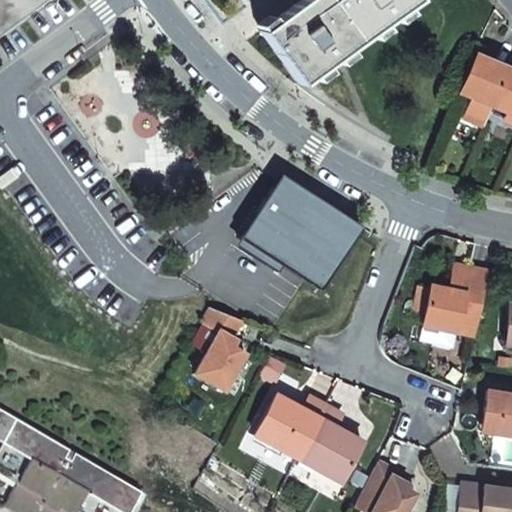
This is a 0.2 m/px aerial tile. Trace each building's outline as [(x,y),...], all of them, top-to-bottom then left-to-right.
[(0,0),(0,32),(43,0),(0,0)] [(297,0),(277,15),(257,30),(296,83),(408,0),(297,0)] [(490,105),(505,70),(505,69),(474,54),(458,91),(473,98),(490,105)] [(505,112),(511,115),(511,71),(506,69),(505,70),(490,105),(505,112)] [(473,98),(470,105),(484,111),(490,105),(473,98)] [(511,115),(505,112),(501,119),(511,123),(511,115)] [(282,174),(278,180),(239,238),(320,292),(362,228),(334,208),(316,197),(282,174)] [(459,266),(451,264),(446,289),(453,291),(459,266)] [(446,289),(428,286),(420,324),(455,332),(457,322),(472,325),(484,271),(459,266),(453,291),(446,289)] [(511,303),(507,303),(503,343),(511,344),(511,303)] [(215,333),(192,374),(222,391),(244,353),(238,350),(232,346),(235,340),(230,338),(240,321),(239,320),(207,307),(198,321),(215,333)] [(457,322),(455,332),(470,335),(472,325),(457,322)] [(493,433),(511,435),(511,394),(485,390),(483,403),(480,416),(495,418),(493,433)] [(301,409),(287,401),(275,394),(252,434),(295,458),(317,418),(325,405),(316,401),(308,396),(304,404),(301,409)] [(304,404),(289,396),(287,401),(301,409),(304,404)] [(295,458),(337,482),(360,441),(348,434),(333,426),(335,422),(340,414),(332,410),(325,405),(317,418),(295,458)] [(0,409),(0,504),(13,511),(127,511),(140,491),(0,409)] [(478,430),(493,433),(495,418),(480,416),(478,430)] [(333,426),(348,434),(350,430),(335,422),(333,426)] [(376,460),(351,505),(363,511),(407,511),(404,511),(414,493),(405,488),(407,484),(403,482),(390,475),(393,470),(385,465),(376,460)] [(405,477),(393,470),(390,475),(403,482),(405,477)] [(511,511),(511,486),(498,485),(498,492),(484,490),(484,483),(473,482),(461,480),(457,511),(511,511)] [(498,485),(484,483),(484,490),(498,492),(498,485)]
